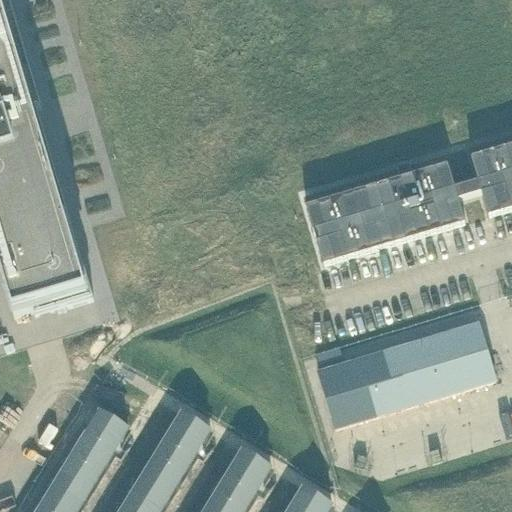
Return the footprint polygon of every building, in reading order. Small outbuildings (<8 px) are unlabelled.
[(0,0),(0,266),(16,322),(68,306),(69,311),(95,303),(42,126),(38,127),(34,115),(44,112),(10,0),(0,0)] [(511,149),(473,161),(479,184),(481,189),(483,196),(490,220),(511,213),(511,149)] [(447,169),(305,211),(323,270),(466,228),(458,204),(483,196),(481,189),(479,184),(454,192),(447,169)] [(389,255),(378,258),(384,278),(394,275),(389,255)] [(378,258),(368,261),(374,281),(384,278),(378,258)] [(368,261),(358,264),(364,284),(374,281),(368,261)] [(358,264),(348,267),(354,287),(364,284),(358,264)] [(348,267),(338,270),(344,290),(354,287),(348,267)] [(338,270),(328,273),(334,293),(344,290),(338,270)] [(328,273),(318,276),(324,296),(334,293),(328,273)] [(320,375),(337,433),(498,385),(481,327),(320,375)]
